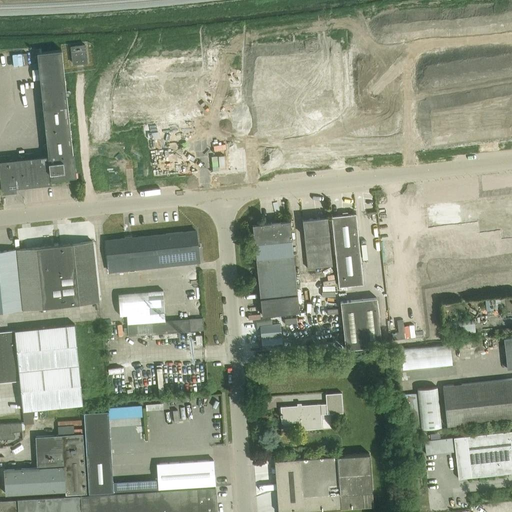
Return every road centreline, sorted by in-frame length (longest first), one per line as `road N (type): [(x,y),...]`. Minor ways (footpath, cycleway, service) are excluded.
road 1 (unclassified): [(244,511),(221,195)]
road 2 (unclassified): [(221,195),(511,163)]
road 3 (unclassified): [(0,218),(221,195)]
